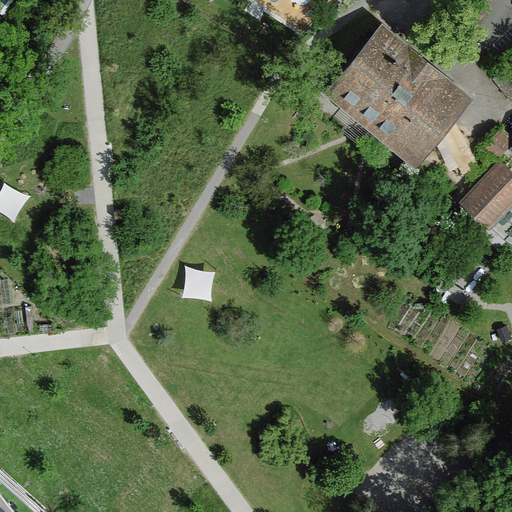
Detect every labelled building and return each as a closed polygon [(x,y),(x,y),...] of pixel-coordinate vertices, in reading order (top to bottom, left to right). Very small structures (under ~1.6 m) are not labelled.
[(491,12),(480,2),(460,22),(471,32),(491,12)] [(461,100),(384,34),(340,87),(417,151),(461,100)] [(511,65),(496,78),(511,98),(511,65)] [(497,156),(511,141),(511,140),(511,134),(502,125),(481,147),(494,159),(497,156)] [(501,161),(463,202),(489,226),(511,201),(511,142),(511,141),(497,156),(501,161)] [(10,180),(0,196),(0,202),(18,213),(31,193),(10,180)] [(190,265),(188,292),(216,293),(217,266),(190,265)] [(0,511),(59,511),(0,458),(0,511)]
